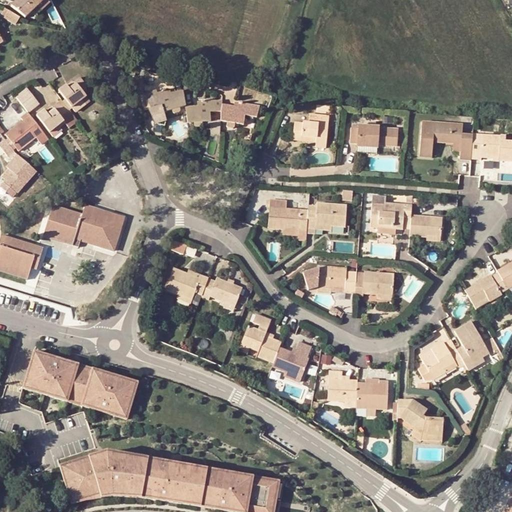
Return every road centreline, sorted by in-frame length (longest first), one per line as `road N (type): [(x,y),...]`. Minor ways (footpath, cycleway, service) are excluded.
road 1 (residential): [(162,219),(189,219),(229,236),(280,301),(337,339),(373,347),(413,333),(485,233),(490,213)]
road 2 (tertiary): [(383,491),(238,396),(147,362)]
road 3 (residential): [(162,219),(107,66)]
road 4 (residential): [(0,90),(83,45),(107,66)]
